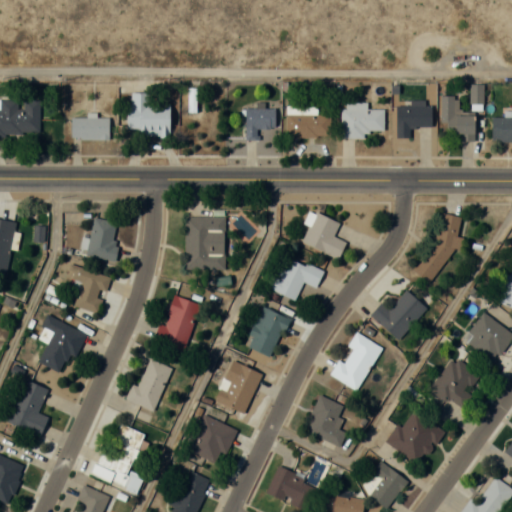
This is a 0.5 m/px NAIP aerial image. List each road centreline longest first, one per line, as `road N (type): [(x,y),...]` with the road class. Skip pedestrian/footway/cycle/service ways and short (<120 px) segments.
road 1 (tertiary): [(0,178),(511,180)]
road 2 (residential): [(233,511),(325,330),(384,259),(402,223),(405,181)]
road 3 (residential): [(41,511),(146,274),(154,178)]
road 4 (residential): [(425,511),(511,396)]
